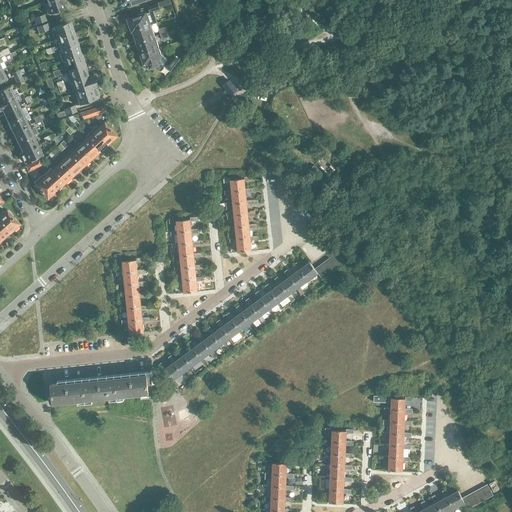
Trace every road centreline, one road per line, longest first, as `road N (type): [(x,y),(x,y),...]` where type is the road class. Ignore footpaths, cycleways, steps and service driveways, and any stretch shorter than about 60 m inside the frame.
road 1 (residential): [(0,319),(137,196),(149,180),(144,139)]
road 2 (residential): [(2,376),(29,364),(150,350),(167,337)]
road 3 (residential): [(105,511),(2,376)]
road 4 (residential): [(132,111),(208,68),(237,0)]
road 5 (residential): [(366,510),(455,459),(442,405)]
road 6 (residential): [(144,139),(40,232)]
road 7 (primary): [(78,511),(0,405)]
road 8 (track): [(319,223),(353,210),(411,147)]
